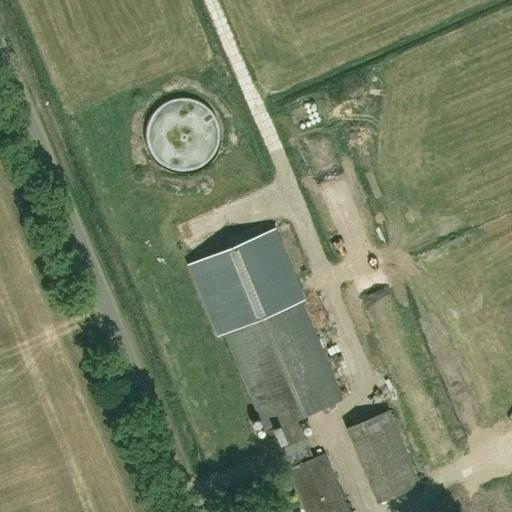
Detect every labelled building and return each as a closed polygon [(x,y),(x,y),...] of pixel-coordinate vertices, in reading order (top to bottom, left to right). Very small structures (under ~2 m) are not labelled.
[(344,102),(361,101),(360,78),(343,79),(344,102)] [(282,127),(296,123),(292,110),(278,114),(282,127)] [(274,231),(192,264),(220,333),(220,334),(222,333),(224,332),(273,451),(281,472),(289,469),(306,511),(349,511),(326,453),(313,458),(296,418),(341,400),(301,301),(302,300),(274,231)] [(378,334),(388,331),(377,288),(367,290),(378,334)] [(382,365),(409,356),(405,342),(377,351),(382,365)] [(419,483),(389,411),(344,429),(374,501),(419,483)]
